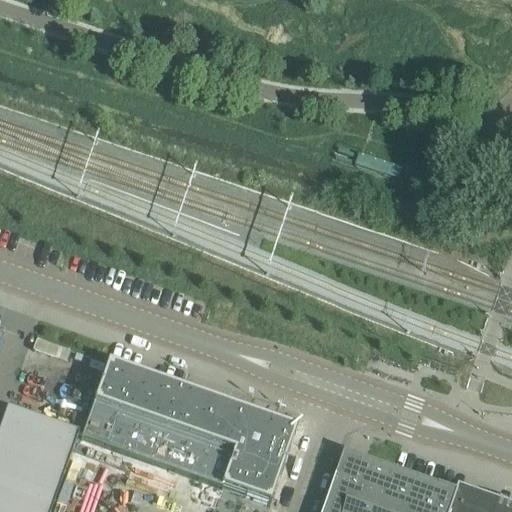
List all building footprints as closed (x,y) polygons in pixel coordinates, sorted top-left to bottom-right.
[(360,160),(356,170),(399,184),(402,174),(360,160)] [(295,435),(182,396),(106,369),(80,444),(269,511),(295,435)] [(6,412),(0,429),(0,511),(51,511),(78,438),(6,412)] [(453,511),(459,497),(392,474),(347,458),(327,511),(453,511)] [(454,511),(511,511),(511,510),(461,493),(460,497),(454,511)]
